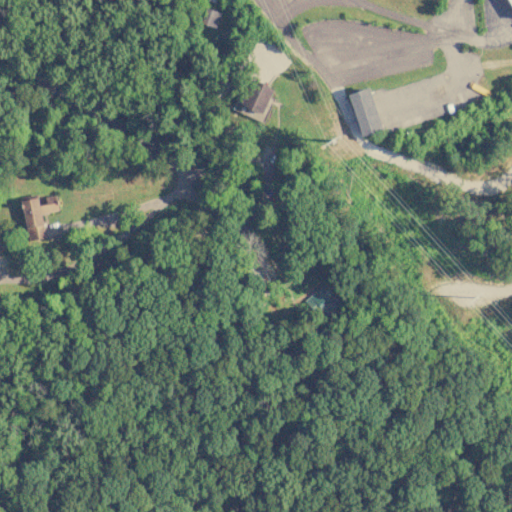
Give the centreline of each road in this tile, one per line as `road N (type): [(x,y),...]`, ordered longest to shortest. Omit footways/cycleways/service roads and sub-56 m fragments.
road 1 (residential): [(0,58),(167,156),(185,173),(191,195),(239,225),(291,296)]
road 2 (residential): [(442,31),(477,39),(511,34),(442,31)]
road 3 (residential): [(442,31),(332,82)]
